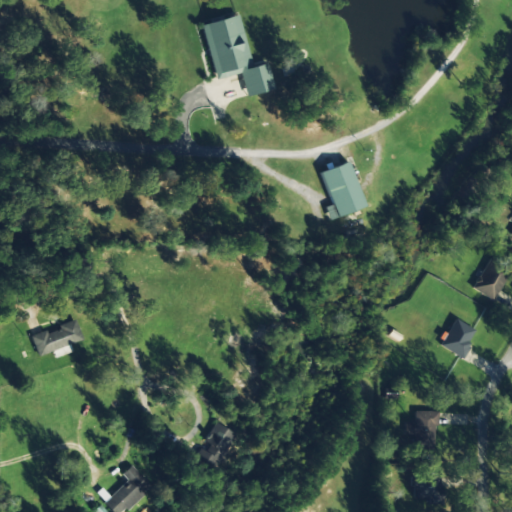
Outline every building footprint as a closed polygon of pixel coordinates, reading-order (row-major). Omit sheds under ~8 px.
[(213,80),(238,74),(243,97),(271,90),(265,64),(249,68),(237,16),(199,25),(213,80)] [(318,173),(329,205),(322,208),(327,220),(362,208),(346,163),(318,173)] [(490,301),(507,274),(486,261),(469,289),(490,301)] [(67,345),(81,341),(74,320),(56,326),(58,330),(45,334),(44,331),(29,336),(36,357),(51,352),(53,358),(70,353),(67,345)] [(474,332),(453,320),(437,347),(458,359),(474,332)] [(433,450),(434,412),(412,412),(412,423),(402,423),(402,436),(411,436),(410,449),(433,450)] [(214,470),(233,435),(212,423),(193,459),(214,470)] [(122,511),(149,487),(129,466),(119,475),(125,481),(101,503),(109,511),(122,511)] [(427,499),(427,505),(438,505),(439,478),(425,478),(426,475),(411,474),(410,499),(427,499)]
